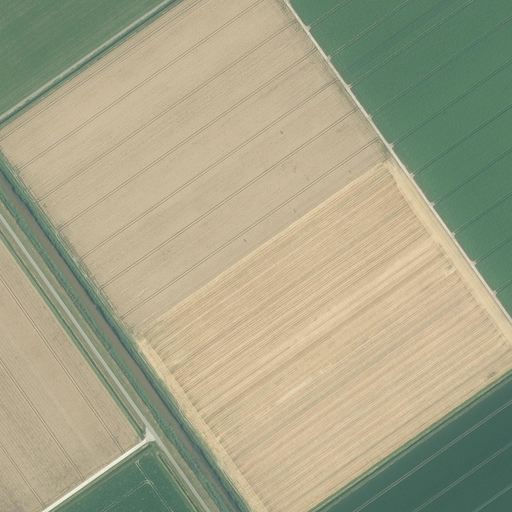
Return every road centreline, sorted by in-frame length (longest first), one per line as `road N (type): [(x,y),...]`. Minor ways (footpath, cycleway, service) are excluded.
road 1 (unclassified): [(208,511),(0,215)]
road 2 (track): [(44,511),(154,434)]
